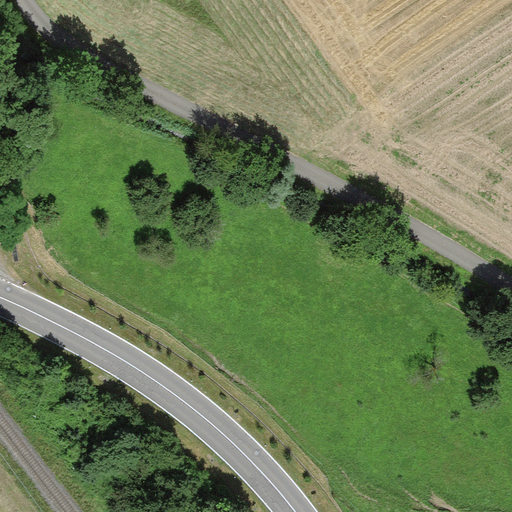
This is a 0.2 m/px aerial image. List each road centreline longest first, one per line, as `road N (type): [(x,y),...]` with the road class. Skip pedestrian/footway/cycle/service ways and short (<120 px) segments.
road 1 (track): [(511,292),(81,59),(30,21),(17,0)]
road 2 (primary): [(289,511),(183,403),(103,351),(0,300)]
